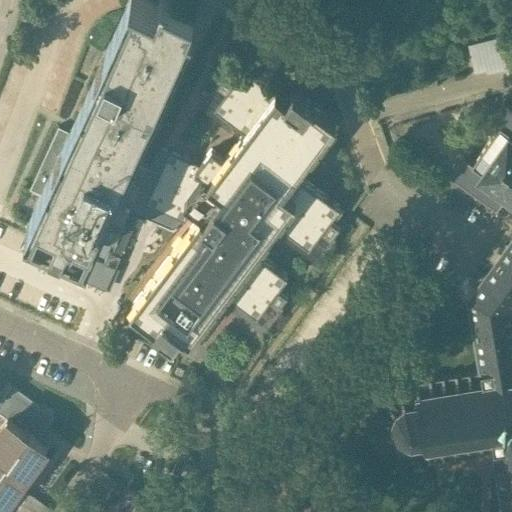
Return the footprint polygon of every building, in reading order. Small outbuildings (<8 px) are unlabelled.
[(51,236),(64,242),(65,240),(90,251),(94,241),(111,248),(145,172),(128,164),(194,16),(191,15),(196,3),(188,0),(168,0),(167,5),(156,0),(131,0),(71,129),(59,123),(31,187),(42,192),(27,223),(52,234),(51,236)] [(507,66),(500,36),(468,44),(474,71),(486,68),(487,71),(507,66)] [(278,286),(288,273),(257,250),(278,221),(309,244),(320,230),(331,237),(340,224),(330,217),(340,204),(296,172),(337,119),(294,86),(288,94),(244,62),(235,73),(226,67),(217,80),(225,86),(215,99),(247,124),(228,149),(215,140),(200,162),(168,148),(168,150),(169,150),(148,198),(138,194),(129,213),(128,212),(124,221),(125,221),(113,250),(109,248),(104,260),(93,256),(88,266),(110,275),(139,210),(155,217),(159,208),(183,218),(192,206),(201,212),(130,305),(182,346),(226,290),(257,314),(269,298),(279,306),(289,293),(278,286)] [(511,511),(511,105),(504,100),(491,119),(500,125),(473,163),(464,156),(451,175),(498,209),(510,191),(511,193),(511,240),(471,299),(482,370),(432,378),(432,376),(417,379),(413,374),(402,376),(398,385),(389,381),(381,388),(382,397),(375,398),(369,409),(375,416),(366,417),(369,439),(378,437),(375,446),(383,455),(391,453),(393,461),(403,466),(411,460),(417,467),(427,465),(430,459),(446,457),(444,444),(494,436),(506,511),(511,511)] [(83,256),(57,244),(47,265),(74,277),(83,256)] [(48,443),(35,434),(50,413),(11,384),(0,398),(0,409),(8,415),(0,425),(0,501),(4,504),(19,483),(48,443)] [(4,504),(14,511),(44,511),(50,505),(19,483),(4,504)] [(112,508),(114,509),(111,511),(138,511),(138,496),(142,492),(130,484),(112,508)] [(159,511),(138,496),(138,511),(159,511)]
